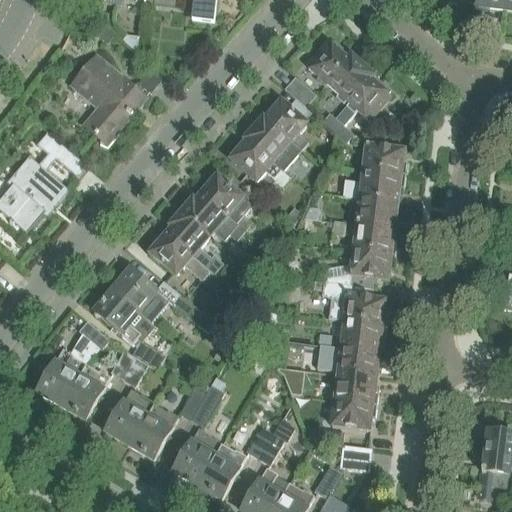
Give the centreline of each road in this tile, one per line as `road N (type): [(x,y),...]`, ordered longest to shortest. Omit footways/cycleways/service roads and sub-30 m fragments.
road 1 (residential): [(0,341),(288,0)]
road 2 (residential): [(440,369),(474,73)]
road 3 (residential): [(421,511),(440,369)]
road 4 (residential): [(122,511),(0,440)]
road 5 (residential): [(474,73),(450,70),(373,0)]
